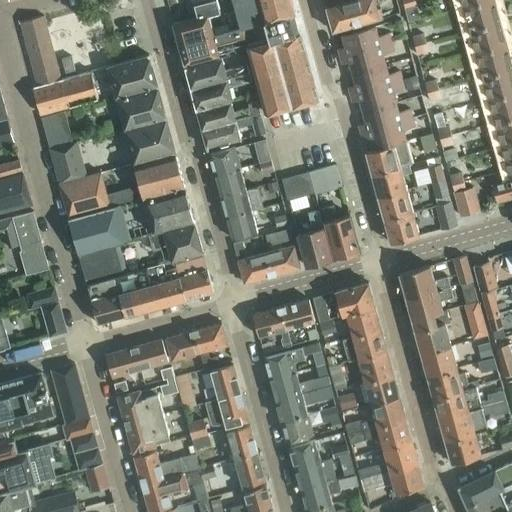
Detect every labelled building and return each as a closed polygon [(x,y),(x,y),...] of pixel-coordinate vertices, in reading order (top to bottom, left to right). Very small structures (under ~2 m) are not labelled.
[(179,44),(213,35),(208,17),(220,13),(216,0),(196,0),(193,1),(187,3),(189,13),(196,12),(197,19),(174,25),(179,44)] [(234,0),(242,28),(251,25),(265,22),(270,36),(269,37),(271,42),(301,33),(301,31),(300,31),(295,13),(296,13),(292,0),(234,0)] [(358,0),(353,2),(352,2),(328,9),(335,32),(381,19),(380,16),(384,15),(381,7),(384,6),(382,0),(358,0)] [(401,0),(404,9),(417,5),(415,0),(401,0)] [(448,0),(451,9),(464,6),(484,0),(448,0)] [(470,29),(501,20),(495,0),(484,0),(464,6),(470,29)] [(26,32),(49,26),(46,15),(23,21),(26,32)] [(507,44),(501,20),(470,29),(477,52),(507,44)] [(28,42),(51,36),(49,26),(26,32),(28,42)] [(341,56),(393,42),(391,33),(379,36),(376,27),(343,36),(346,47),(339,49),(341,56)] [(242,28),(232,31),(213,36),(213,35),(179,44),(185,64),(219,55),(218,52),(234,48),(231,38),(244,35),(242,28)] [(319,98),(301,33),(271,42),(269,37),(247,43),(266,112),(319,98)] [(413,38),(415,46),(428,43),(425,34),(413,38)] [(51,36),(28,42),(31,53),(54,47),(51,36)] [(452,39),(435,43),(438,55),(455,51),(452,39)] [(353,74),(386,65),(383,55),(396,51),(393,42),(341,56),(343,64),(350,62),(353,74)] [(418,55),(430,52),(428,43),(415,46),(418,55)] [(511,60),(507,44),(477,52),(483,75),(511,67),(511,60)] [(34,64),(57,58),(54,47),(31,53),(34,64)] [(72,55),(62,58),(66,72),(76,69),(72,55)] [(117,97),(157,86),(149,55),(108,66),(117,97)] [(37,75),(60,69),(57,58),(34,64),(37,75)] [(186,68),(191,87),(239,75),(247,74),(244,64),(224,69),(221,58),(186,68)] [(352,94),(403,80),(401,71),(389,74),(386,65),(353,74),(356,85),(350,87),(352,94)] [(490,98),(511,92),(511,67),(483,75),(490,98)] [(60,69),(37,75),(40,85),(63,79),(60,69)] [(63,79),(40,85),(35,87),(42,114),(98,99),(90,71),(63,79)] [(191,87),(197,109),(229,100),(232,99),(229,86),(241,83),(239,75),(191,87)] [(403,80),(352,94),(354,102),(360,100),(363,111),(397,102),(394,93),(406,89),(403,80)] [(426,84),(428,92),(440,89),(438,81),(426,84)] [(125,129),(166,118),(157,86),(117,97),(125,129)] [(1,87),(0,87),(0,119),(9,117),(1,87)] [(431,101),(443,98),(440,89),(428,92),(431,101)] [(511,117),(511,92),(490,98),(496,122),(511,117)] [(102,116),(119,112),(116,100),(99,105),(102,116)] [(249,106),(232,111),(229,100),(197,109),(202,129),(261,113),(258,100),(248,102),(249,106)] [(397,102),(363,111),(367,123),(360,125),(362,132),(414,118),(411,109),(399,112),(397,102)] [(52,149),(74,142),(66,111),(43,117),(52,149)] [(240,140),(237,127),(253,123),(256,135),(266,132),(261,113),(202,129),(208,149),(240,140)] [(9,117),(0,119),(0,143),(14,140),(9,117)] [(502,145),(511,142),(511,117),(496,122),(502,145)] [(166,118),(125,129),(134,163),(175,152),(166,118)] [(374,150),(407,141),(405,130),(416,127),(414,118),(362,132),(364,140),(371,138),(374,150)] [(441,139),(453,136),(451,127),(439,130),(441,139)] [(453,136),(441,139),(444,147),(455,144),(453,136)] [(77,141),(74,142),(52,149),(60,180),(86,174),(77,141)] [(373,176),(402,168),(414,164),(407,141),(374,150),(367,152),(373,176)] [(509,168),(511,167),(511,142),(502,145),(509,168)] [(215,177),(240,170),(234,148),(209,155),(215,177)] [(260,164),(272,161),(269,150),(257,153),(260,164)] [(185,186),(175,152),(134,163),(144,198),(185,186)] [(0,177),(22,172),(19,159),(0,163),(0,177)] [(269,162),(243,169),(245,179),(272,173),(269,162)] [(310,170),(310,171),(316,192),(341,185),(335,163),(310,170)] [(432,183),(446,180),(442,163),(428,167),(432,183)] [(511,196),(511,167),(509,168),(511,179),(493,184),(498,200),(511,196)] [(379,198),(408,190),(402,168),(373,176),(379,198)] [(454,180),(465,176),(462,168),(451,171),(454,180)] [(221,197),(245,190),(240,170),(215,177),(221,197)] [(24,171),(22,172),(0,177),(0,211),(32,204),(24,171)] [(289,199),(316,192),(310,171),(283,178),(289,199)] [(110,206),(101,172),(60,184),(69,217),(110,206)] [(465,176),(454,180),(456,188),(467,185),(465,176)] [(436,198),(450,194),(446,180),(432,183),(436,198)] [(474,183),(468,185),(467,185),(456,188),(455,188),(462,212),(481,207),(474,183)] [(185,186),(144,198),(153,233),(195,221),(185,186)] [(226,218),(251,211),(262,208),(256,187),(245,190),(221,197),(226,218)] [(408,190),(379,198),(385,220),(414,213),(408,190)] [(439,204),(445,227),(458,224),(451,201),(439,204)] [(110,206),(69,217),(69,218),(79,253),(114,243),(130,239),(120,204),(110,206)] [(336,257),(360,251),(350,214),(340,216),(337,205),(323,209),(336,257)] [(0,218),(0,230),(4,230),(9,246),(20,244),(21,250),(19,250),(25,272),(50,266),(34,208),(0,218)] [(306,265),(334,258),(320,208),(308,211),(313,229),(298,234),(306,265)] [(251,211),(226,218),(232,238),(257,232),(251,211)] [(414,213),(385,220),(391,242),(420,235),(414,213)] [(153,233),(140,236),(142,243),(150,241),(152,249),(160,247),(163,257),(157,258),(159,263),(176,258),(188,255),(203,251),(195,221),(153,233)] [(494,244),(490,241),(483,249),(494,260),(510,243),(502,236),(494,244)] [(233,242),(237,255),(246,253),(242,240),(233,242)] [(87,284),(115,276),(122,274),(114,243),(79,253),(87,284)] [(266,253),(272,275),(301,267),(295,245),(266,253)] [(272,275),(266,253),(238,261),(244,283),(272,275)] [(192,271),(188,255),(176,258),(181,274),(179,274),(186,298),(214,290),(207,267),(192,271)] [(454,258),(461,283),(473,280),(466,255),(454,258)] [(115,276),(126,314),(186,298),(179,274),(181,274),(176,258),(122,274),(115,276)] [(491,258),(475,262),(482,290),(498,286),(491,258)] [(431,264),(400,273),(407,298),(451,286),(448,275),(435,279),(431,264)] [(115,276),(87,284),(90,293),(91,292),(99,322),(126,314),(115,276)] [(478,301),(473,280),(461,283),(467,304),(478,301)] [(339,318),(347,315),(376,307),(368,282),(336,291),(340,306),(336,307),(339,318)] [(32,308),(42,305),(59,301),(55,286),(28,294),(32,308)] [(416,330),(439,324),(436,312),(443,310),(440,300),(454,296),(451,286),(407,298),(416,330)] [(319,321),(320,320),(328,318),(331,317),(324,293),(312,297),(319,321)] [(485,300),(489,314),(500,311),(496,297),(485,300)] [(288,328),(317,320),(311,298),(281,306),(288,328)] [(67,330),(59,301),(42,305),(50,334),(64,330),(67,330)] [(284,347),(292,345),(288,328),(281,306),(252,314),(258,336),(282,330),(284,337),(282,338),(284,347)] [(376,307),(347,315),(353,335),(353,336),(381,328),(376,307)] [(493,330),(504,327),(500,311),(489,314),(493,330)] [(328,318),(320,320),(319,321),(318,321),(322,336),(335,333),(331,317),(328,318)] [(200,351),(229,344),(223,322),(194,329),(200,351)] [(445,322),(439,324),(416,330),(422,353),(451,345),(445,322)] [(473,337),(488,334),(485,324),(471,327),(473,337)] [(307,328),(310,340),(318,338),(315,326),(307,328)] [(388,350),(381,328),(353,336),(353,335),(342,338),(349,361),(359,358),(388,350)] [(200,351),(194,329),(167,337),(173,359),(200,351)] [(135,345),(141,368),(168,360),(162,338),(135,345)] [(271,379),(297,372),(294,361),(305,358),(304,355),(322,350),(319,341),(290,349),(291,351),(265,358),(271,379)] [(498,346),(502,361),(511,357),(508,343),(498,346)] [(141,368),(135,345),(108,353),(114,375),(141,368)] [(458,368),(451,345),(422,353),(428,376),(458,368)] [(366,381),(394,373),(388,350),(359,358),(366,381)] [(202,358),(204,367),(218,363),(216,354),(202,358)] [(335,355),(327,357),(329,366),(337,364),(335,355)] [(505,375),(511,373),(511,357),(502,361),(505,375)] [(481,371),(497,367),(495,358),(479,362),(481,371)] [(65,422),(90,415),(76,362),(50,369),(65,422)] [(336,389),(347,386),(340,363),(337,364),(329,366),(335,389),(336,389)] [(212,371),(220,400),(243,394),(235,365),(212,371)] [(164,379),(167,378),(175,376),(172,366),(162,369),(164,379)] [(459,372),(458,368),(428,376),(434,397),(476,385),(467,387),(466,383),(469,382),(466,371),(459,372)] [(0,382),(0,441),(10,438),(7,426),(54,413),(42,371),(0,382)] [(331,385),(328,374),(299,381),(297,372),(271,379),(276,400),(331,385)] [(176,376),(184,408),(198,404),(189,373),(176,376)] [(394,373),(366,381),(372,403),(401,396),(394,373)] [(168,382),(170,392),(179,390),(175,376),(167,378),(168,382)] [(127,379),(116,382),(118,391),(130,388),(127,379)] [(162,394),(170,392),(168,382),(160,384),(162,394)] [(149,418),(163,415),(155,385),(141,389),(119,395),(127,424),(149,418)] [(282,421),(308,414),(306,404),(335,397),(331,385),(276,400),(282,421)] [(440,418),(507,401),(503,389),(487,394),(489,398),(480,400),(476,385),(434,397),(440,418)] [(339,396),(342,409),(357,405),(354,392),(339,396)] [(243,394),(220,400),(207,403),(212,420),(225,417),(227,427),(250,420),(243,394)] [(348,433),(379,426),(407,418),(401,396),(372,403),(374,408),(376,417),(362,421),(361,418),(345,422),(348,433)] [(507,401),(440,418),(446,440),(478,432),(478,431),(488,428),(484,413),(492,411),(493,415),(509,410),(507,401)] [(308,414),(282,421),(288,442),(314,435),(308,414)] [(72,436),(95,430),(90,415),(65,422),(61,423),(65,438),(72,436)] [(163,415),(149,418),(127,424),(134,452),(156,446),(156,444),(169,440),(163,415)] [(380,449),(413,440),(407,418),(379,426),(381,435),(384,443),(379,444),(380,449)] [(193,438),(209,434),(205,420),(190,424),(193,438)] [(231,461),(259,453),(251,426),(229,432),(235,452),(229,454),(231,461)] [(379,426),(348,433),(351,443),(367,439),(381,435),(379,426)] [(95,430),(72,436),(82,468),(97,464),(97,463),(104,461),(100,449),(95,430)] [(511,446),(511,431),(499,435),(503,449),(511,446)] [(478,432),(446,440),(452,462),(481,454),(476,437),(479,436),(478,432)] [(209,434),(193,438),(196,448),(212,445),(209,434)] [(0,441),(0,456),(8,454),(16,452),(12,438),(10,438),(0,441)] [(378,463),(358,468),(361,478),(419,462),(413,440),(380,449),(381,453),(386,451),(389,461),(379,464),(378,463)] [(296,469),(321,462),(315,441),(290,448),(296,469)] [(31,459),(56,452),(52,442),(16,452),(8,454),(0,456),(0,490),(9,488),(39,480),(31,459)] [(331,447),(334,458),(350,453),(347,443),(331,447)] [(157,451),(136,457),(143,484),(165,478),(200,469),(195,452),(181,457),(160,462),(157,451)] [(259,453),(231,461),(232,465),(238,463),(244,486),(266,480),(259,453)] [(468,504),(501,489),(511,483),(511,460),(496,469),(459,486),(468,504)] [(302,490),(327,482),(326,481),(321,462),(296,469),(302,490)] [(425,484),(419,462),(361,478),(364,490),(394,482),(396,489),(392,490),(393,496),(410,491),(409,488),(425,484)] [(355,474),(352,464),(338,468),(342,478),(355,474)] [(200,469),(203,479),(217,475),(214,465),(200,469)] [(165,478),(143,484),(151,511),(173,506),(171,500),(169,494),(193,488),(192,486),(204,482),(203,479),(200,469),(165,478)] [(302,490),(308,511),(333,505),(330,493),(341,490),(341,489),(358,484),(359,484),(356,474),(355,474),(327,482),(302,490)] [(231,506),(232,511),(275,511),(268,485),(246,491),(249,502),(231,506)] [(9,488),(0,490),(0,511),(15,511),(16,511),(9,488)] [(75,511),(80,511),(74,489),(30,502),(31,507),(32,511),(75,511)] [(501,489),(468,504),(471,511),(503,511),(510,509),(501,489)] [(362,511),(365,511),(360,494),(353,497),(356,511),(362,511)] [(224,511),(220,497),(210,500),(213,511),(224,511)] [(407,511),(435,511),(430,501),(407,511)]
